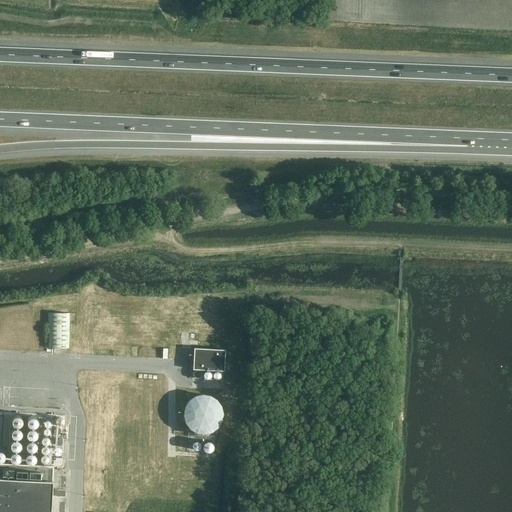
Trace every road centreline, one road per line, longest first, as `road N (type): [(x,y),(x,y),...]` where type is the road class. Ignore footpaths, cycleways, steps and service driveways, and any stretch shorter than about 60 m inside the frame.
road 1 (motorway): [(511,75),(0,54)]
road 2 (motorway): [(0,119),(468,139)]
road 3 (motorway): [(0,149),(468,139)]
road 4 (track): [(200,212),(170,229),(0,259)]
